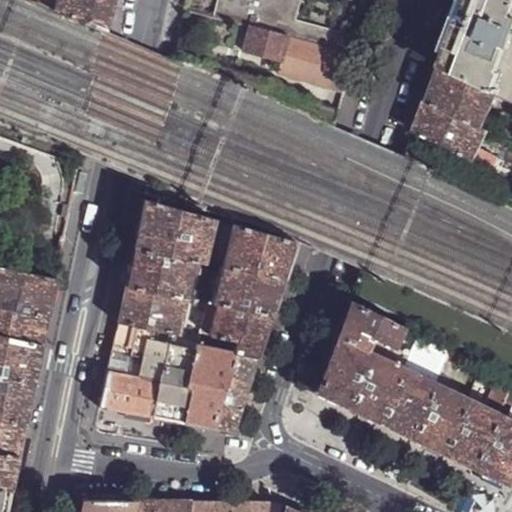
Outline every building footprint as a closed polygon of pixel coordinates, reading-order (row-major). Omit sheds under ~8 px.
[(113,7),(114,0),(57,0),(55,11),(63,15),(109,25),(113,7)] [(274,16),(278,0),(185,0),(184,9),(195,12),(238,24),(251,28),(357,57),(363,40),(283,18),(274,16)] [(283,18),(288,0),(278,0),(274,16),(283,18)] [(511,0),(462,0),(448,39),(438,66),(497,95),(511,102),(511,0)] [(190,38),(195,12),(184,9),(180,28),(178,35),(190,38)] [(244,50),(251,28),(238,24),(232,47),(244,50)] [(279,75),(337,91),(335,95),(344,97),(351,76),(357,57),(251,28),(244,50),(244,52),(282,63),(279,75)] [(432,83),(426,100),(482,128),(497,95),(438,66),(432,83)] [(491,154),(480,148),(489,131),(482,128),(426,100),(419,117),(414,131),(497,172),(501,164),(489,158),(491,154)] [(214,218),(144,198),(139,222),(133,248),(199,261),(202,261),(214,218)] [(297,240),(233,223),(222,265),(283,278),(297,240)] [(199,261),(133,248),(130,266),(126,284),(185,296),(200,299),(203,286),(188,283),(191,264),(197,266),(199,261)] [(271,314),(283,278),(222,265),(212,302),(271,314)] [(0,267),(0,307),(47,316),(51,297),(55,280),(56,278),(0,267)] [(170,332),(177,334),(185,296),(126,284),(121,305),(118,321),(160,330),(170,332)] [(404,327),(350,300),(336,336),(367,351),(372,339),(382,344),(383,343),(393,348),(404,327)] [(257,357),(271,314),(212,302),(208,301),(201,333),(239,341),(236,351),(236,352),(257,357)] [(0,307),(0,338),(41,346),(44,331),(47,316),(0,307)] [(136,343),(138,335),(144,337),(144,335),(158,338),(160,330),(118,321),(114,338),(136,343)] [(184,335),(182,348),(167,344),(152,417),(166,419),(184,422),(191,394),(187,393),(198,344),(199,339),(184,335)] [(451,350),(420,335),(410,356),(405,367),(436,382),(445,362),(451,350)] [(332,400),(347,408),(372,354),(372,353),(367,351),(336,336),(314,392),(332,400)] [(41,346),(0,338),(0,381),(33,382),(41,346)] [(139,377),(130,376),(133,364),(110,359),(99,407),(127,412),(152,417),(167,344),(147,339),(139,377)] [(372,339),(367,351),(372,353),(372,354),(377,357),(378,355),(382,344),(372,339)] [(405,367),(410,356),(393,348),(383,343),(382,344),(378,355),(404,368),(405,367)] [(209,427),(236,352),(236,351),(198,344),(187,393),(191,394),(184,422),(195,424),(209,427)] [(483,365),(451,350),(445,362),(477,378),(483,365)] [(232,431),(257,357),(236,352),(209,427),(232,431)] [(372,354),(347,408),(361,414),(379,423),(404,368),(378,355),(377,357),(372,354)] [(511,388),(511,379),(483,365),(477,378),(467,398),(499,414),(505,402),(511,388)] [(436,382),(405,367),(404,368),(379,423),(409,438),(436,382)] [(0,381),(0,421),(24,423),(28,402),(33,382),(0,381)] [(467,398),(436,382),(409,438),(425,445),(440,453),(467,398)] [(504,485),(511,471),(511,388),(505,402),(511,405),(511,408),(507,418),(499,414),(471,468),(488,477),(504,485)] [(499,414),(467,398),(440,453),(456,460),(471,468),(499,414)] [(24,423),(0,421),(0,489),(9,490),(14,466),(21,437),(24,423)] [(0,511),(5,511),(8,498),(9,490),(0,489),(0,511)] [(81,500),(79,511),(129,511),(132,501),(81,500)] [(144,501),(132,501),(129,511),(152,511),(154,501),(144,501)] [(187,511),(189,502),(169,501),(154,501),(152,511),(187,511)] [(211,502),(189,502),(187,511),(229,511),(232,502),(211,502)] [(278,511),(279,505),(268,503),(249,502),(232,502),(229,511),(278,511)]
